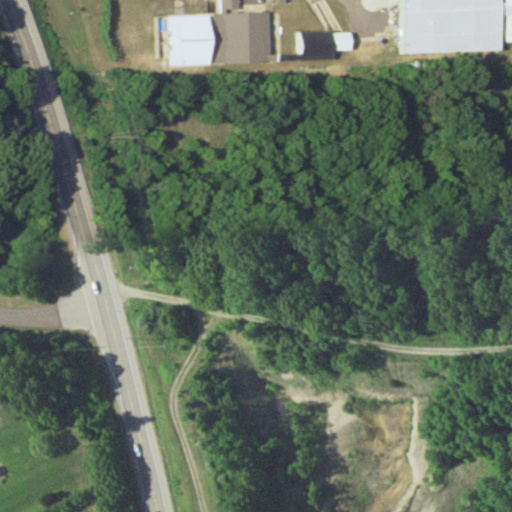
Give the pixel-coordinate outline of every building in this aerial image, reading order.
[(217,0),(219,16),(209,17),(211,69),(270,66),(268,15),(237,16),(236,0),(217,0)] [(392,0),(394,58),(492,56),(490,0),(392,0)] [(511,0),(497,0),(497,21),(511,21),(511,0)] [(202,70),(201,19),(164,20),(165,71),(202,70)] [(344,37),(294,37),(294,60),(344,60),(344,37)]
